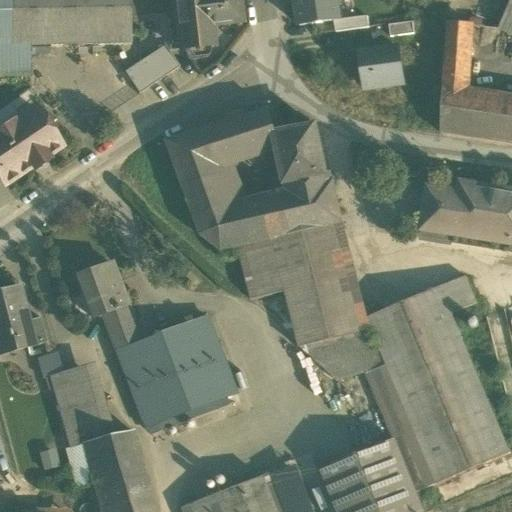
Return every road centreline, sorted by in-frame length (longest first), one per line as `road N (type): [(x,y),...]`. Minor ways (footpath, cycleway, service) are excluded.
road 1 (residential): [(0,238),(267,65)]
road 2 (residential): [(267,65),(348,126),(511,159)]
